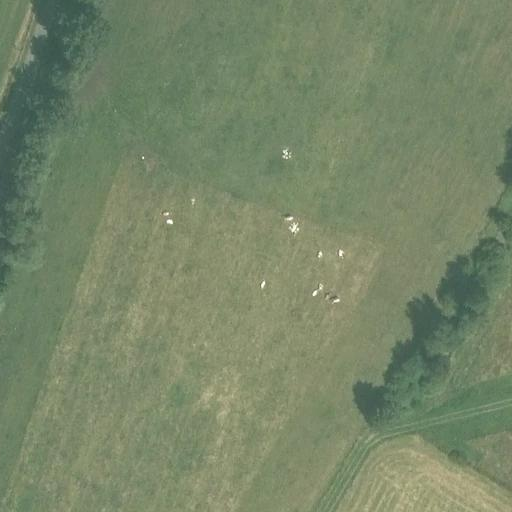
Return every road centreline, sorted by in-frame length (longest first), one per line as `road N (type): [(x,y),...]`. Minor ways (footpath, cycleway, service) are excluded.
road 1 (track): [(321,511),(356,450),(377,430),(511,398)]
road 2 (unclassified): [(0,155),(53,0)]
